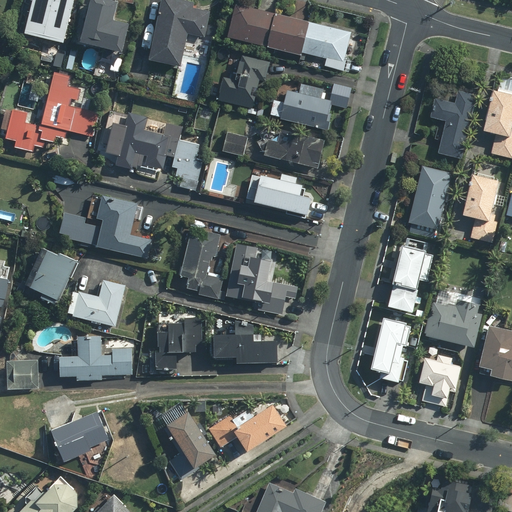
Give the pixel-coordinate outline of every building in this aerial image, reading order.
[(73,0),(31,0),(22,36),(62,46),(73,0)] [(98,0),(88,0),(79,44),(120,54),(126,26),(111,23),(116,4),(98,0)] [(204,38),(209,13),(192,10),(193,3),(176,0),(158,0),(147,61),(180,68),(187,35),(204,38)] [(305,23),(233,6),(225,40),(297,56),(305,23)] [(324,58),(323,66),(342,71),(345,60),(343,60),(349,33),(309,24),(303,53),(324,58)] [(234,73),(232,81),(222,79),(217,100),(252,109),(258,82),(263,83),(267,63),(244,58),(240,75),(234,73)] [(156,70),(151,80),(171,91),(176,81),(156,70)] [(31,152),(33,145),(43,147),(44,142),(61,146),(64,134),(55,132),(55,129),(90,137),(96,114),(68,107),(70,100),(77,101),(79,91),(66,87),(69,77),(53,73),(39,128),(24,125),(27,114),(12,111),(5,139),(15,141),(13,148),(31,152)] [(41,86),(23,82),(17,105),(36,109),(41,86)] [(449,102),(434,99),(429,120),(443,123),(436,153),(460,158),(475,94),(452,88),(449,102)] [(480,131),(494,134),(490,153),(511,158),(511,154),(511,129),(510,129),(511,122),(511,95),(490,91),(480,131)] [(326,131),(330,115),(327,114),(330,102),(285,92),(279,121),(326,131)] [(143,119),(126,114),(123,126),(114,124),(107,152),(117,155),(114,166),(130,170),(132,164),(162,171),(165,155),(173,157),(178,139),(141,130),(143,119)] [(223,148),(244,153),(249,134),(228,130),(223,148)] [(277,143),(265,141),(261,156),(316,168),(322,141),(280,131),(277,143)] [(197,182),(202,161),(195,159),(198,146),(178,142),(172,168),(176,169),(174,177),(197,182)] [(449,173),(421,166),(407,222),(436,229),(449,173)] [(460,216),(474,219),(470,238),(490,243),(497,216),(488,214),(496,182),(469,175),(460,216)] [(258,177),(251,204),(304,217),(308,202),(300,200),(303,188),(258,177)] [(149,241),(129,237),(136,205),(100,197),(94,220),(101,222),(95,249),(145,260),(149,241)] [(222,279),(206,276),(211,257),(214,257),(218,236),(205,233),(203,241),(188,238),(179,277),(187,279),(184,292),(217,299),(222,279)] [(225,297),(258,303),(257,311),(281,316),(285,298),(294,300),(296,288),(266,283),(269,263),(254,260),(256,250),(235,246),(225,297)] [(412,288),(415,279),(425,281),(432,256),(422,253),(399,247),(389,284),(391,285),(385,306),(408,313),(414,289),(412,288)] [(73,263),(46,251),(28,290),(55,303),(73,263)] [(0,296),(6,298),(9,279),(0,277),(0,296)] [(71,317),(114,327),(124,287),(102,282),(98,299),(76,294),(71,317)] [(476,304),(456,300),(454,306),(445,304),(445,306),(431,303),(424,337),(471,347),(478,314),(474,313),(476,304)] [(199,344),(198,319),(181,320),(181,326),(166,327),(166,335),(155,335),(156,355),(153,355),(154,371),(174,370),(173,355),(193,354),(192,345),(199,344)] [(396,358),(400,344),(403,345),(409,326),(380,319),(367,369),(378,372),(376,378),(395,382),(401,382),(407,361),(396,358)] [(275,343),(260,344),(260,336),(251,336),(251,324),(232,324),(232,337),(210,337),(210,359),(234,359),(234,365),(275,365),(275,343)] [(511,332),(485,326),(476,366),(489,368),(487,376),(510,381),(511,375),(511,332)] [(100,381),(100,377),(130,376),(129,351),(111,352),(112,358),(100,358),(99,339),(75,339),(76,359),(58,360),(58,378),(75,377),(75,382),(100,381)] [(458,367),(448,365),(450,358),(436,354),(435,362),(422,359),(417,381),(425,383),(421,401),(443,406),(447,388),(453,389),(458,367)] [(9,386),(40,386),(39,358),(9,358),(9,386)] [(283,426),(269,405),(251,417),(246,409),(232,419),(229,415),(208,429),(219,446),(234,437),(244,452),(283,426)] [(96,412),(49,430),(60,458),(107,440),(96,412)] [(212,454),(185,412),(163,426),(180,453),(168,461),(179,479),(196,468),(195,465),(212,454)] [(17,511),(70,511),(77,506),(74,493),(65,485),(51,483),(17,511)] [(267,483),(253,511),(316,511),(322,502),(294,489),(291,494),(267,483)] [(465,511),(469,495),(431,487),(425,511),(465,511)] [(86,511),(127,511),(111,496),(94,511),(86,511)]
